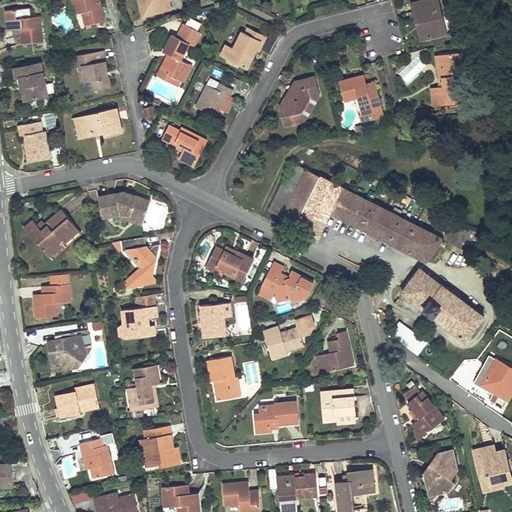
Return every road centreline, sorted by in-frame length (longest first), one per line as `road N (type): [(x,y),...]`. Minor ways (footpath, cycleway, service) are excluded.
road 1 (residential): [(395,444),(233,461),(199,444),(174,281),(185,235),(205,202)]
road 2 (residential): [(64,511),(33,441),(20,384),(0,229)]
road 3 (residential): [(205,202),(290,39),(353,20),(380,31)]
road 4 (residential): [(372,343),(360,291),(344,270),(205,202)]
road 5 (residential): [(511,431),(387,342),(372,343)]
road 6 (residential): [(146,170),(116,165),(0,190)]
road 7 (residential): [(132,46),(129,88),(146,170)]
